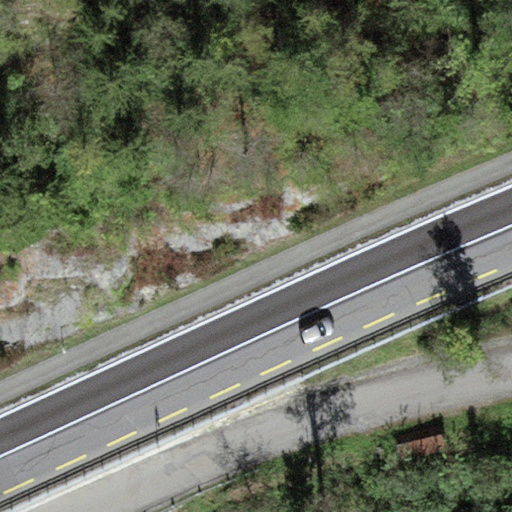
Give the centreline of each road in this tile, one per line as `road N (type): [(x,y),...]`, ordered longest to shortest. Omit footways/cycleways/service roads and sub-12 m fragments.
road 1 (primary): [(0,457),(511,225)]
road 2 (unclassified): [(511,370),(301,425),(91,511)]
